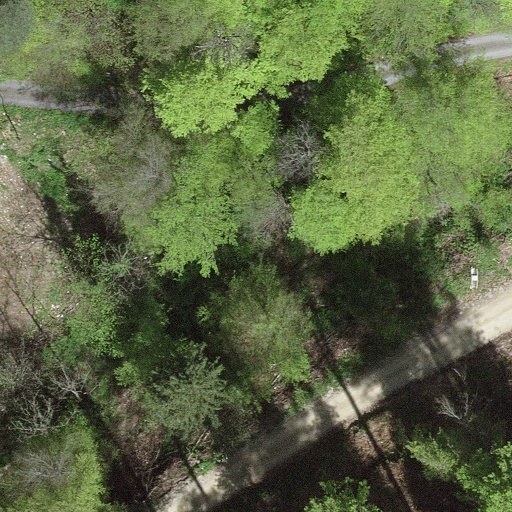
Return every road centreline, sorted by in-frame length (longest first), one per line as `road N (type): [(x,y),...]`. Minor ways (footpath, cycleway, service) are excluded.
road 1 (unclassified): [(0,92),(225,108),(511,40)]
road 2 (track): [(511,294),(182,511)]
